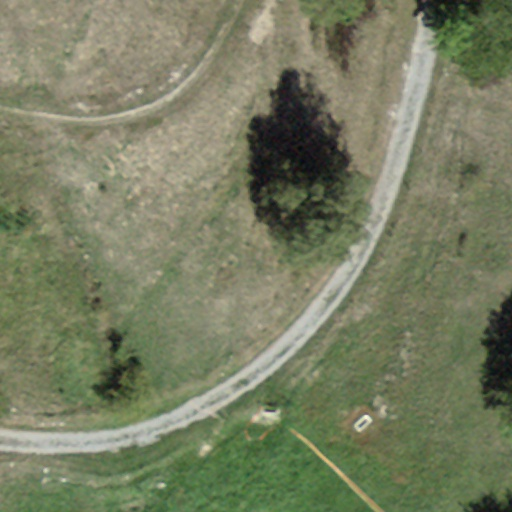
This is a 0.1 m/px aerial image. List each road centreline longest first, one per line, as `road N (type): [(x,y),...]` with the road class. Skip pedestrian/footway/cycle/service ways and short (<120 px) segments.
road 1 (track): [(423,0),(347,273),(174,439),(0,442)]
road 2 (track): [(244,0),(212,72),(104,121),(0,106)]
